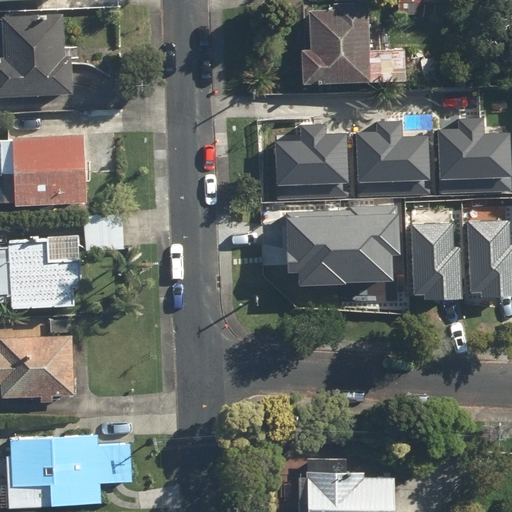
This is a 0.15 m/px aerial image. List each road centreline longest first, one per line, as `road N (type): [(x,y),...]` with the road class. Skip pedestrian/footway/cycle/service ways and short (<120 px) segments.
road 1 (residential): [(184,0),(198,363)]
road 2 (residential): [(511,382),(198,363)]
road 3 (residential): [(198,363),(205,511)]
